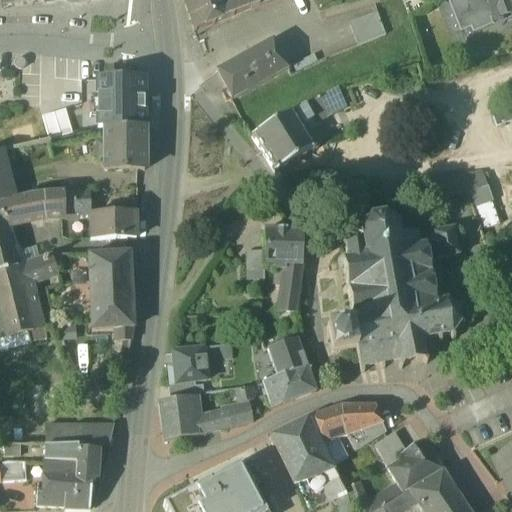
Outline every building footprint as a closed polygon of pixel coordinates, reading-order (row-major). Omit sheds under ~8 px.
[(182,0),(184,3),(193,29),(258,5),(256,0),(182,0)] [(485,0),(454,0),(466,29),(472,26),(473,29),(489,23),(487,20),(493,17),(485,0)] [(494,21),(511,13),(511,2),(511,0),(485,0),(493,17),(494,21)] [(349,23),(356,46),(384,35),(377,13),(362,18),(349,23)] [(216,71),(232,100),(289,69),(273,41),(216,71)] [(105,127),(144,126),(144,78),(97,78),(98,95),(89,95),(89,114),(98,114),(98,126),(105,127)] [(339,89),(304,107),(293,113),(305,132),(320,125),(317,120),(343,107),(341,104),(345,102),(339,89)] [(54,109),(61,136),(73,133),(67,106),(54,109)] [(61,136),(54,109),(43,111),(50,139),(61,136)] [(511,110),(493,117),(497,126),(511,121),(511,110)] [(252,136),(274,171),(315,148),(305,132),(293,113),(252,136)] [(145,168),(144,126),(105,127),(106,168),(145,168)] [(54,162),(49,139),(3,150),(1,150),(8,172),(54,162)] [(0,150),(0,203),(15,199),(8,172),(1,150),(0,150)] [(420,182),(423,200),(467,193),(479,189),(476,173),(420,182)] [(90,190),(64,192),(65,214),(90,212),(91,212),(90,190)] [(44,215),(65,214),(64,192),(44,193),(44,215)] [(15,199),(0,203),(0,204),(5,223),(44,215),(44,193),(29,194),(15,199)] [(476,206),(482,227),(499,222),(492,201),(476,206)] [(0,270),(16,266),(5,223),(0,204),(0,270)] [(90,212),(91,239),(136,236),(136,211),(91,213),(91,212),(90,212)] [(356,350),(361,374),(364,374),(363,369),(379,366),(380,370),(384,370),(383,365),(399,362),(400,364),(397,369),(401,371),(404,366),(422,362),(426,365),(428,362),(424,359),(422,348),(432,346),(431,341),(436,340),(437,344),(441,343),(440,339),(449,338),(451,342),(455,340),(452,336),(458,328),(463,329),(464,325),(459,324),(458,314),(462,311),(460,308),(455,311),(448,305),(449,300),(445,299),(444,303),(443,304),(441,295),(433,296),(430,279),(434,279),(434,275),(429,276),(426,259),(435,258),(435,261),(458,257),(453,230),(418,236),(419,233),(417,232),(415,235),(399,238),(397,227),(401,224),(399,222),(395,224),(385,217),(387,213),(383,212),(382,216),(371,219),(368,215),(365,216),(368,220),(361,230),(357,229),(356,232),(360,233),(362,244),(346,247),(342,244),(340,246),(344,249),(347,262),(344,263),(339,259),(337,262),(338,263),(339,272),(343,272),(347,290),(343,291),(343,294),(347,294),(351,312),(346,313),(347,324),(326,328),(331,356),(356,350)] [(274,268),(301,269),(302,233),(264,232),(264,255),(264,267),(265,267),(274,268)] [(131,340),(133,327),(130,251),(89,253),(92,329),(113,328),(114,341),(131,340)] [(16,266),(0,270),(0,313),(6,337),(27,331),(33,330),(33,329),(44,326),(32,283),(39,282),(38,282),(41,277),(57,271),(52,254),(39,259),(16,266)] [(247,281),(264,281),(264,272),(265,267),(264,267),(264,255),(247,255),(247,281)] [(278,317),(294,321),(301,269),(274,268),(273,282),(279,282),(282,282),(278,317)] [(27,331),(30,342),(47,338),(44,326),(33,329),(33,330),(27,331)] [(277,379),(306,369),(296,341),(266,351),(277,379)] [(203,350),(205,363),(232,360),(231,347),(203,350)] [(167,370),(169,386),(207,381),(205,363),(203,350),(172,353),(173,369),(167,370)] [(315,393),(306,369),(277,379),(262,385),(271,410),(315,393)] [(235,391),(238,404),(224,407),(225,410),(193,417),(191,398),(158,403),(163,442),(196,437),(253,423),(249,409),(248,409),(247,402),(253,400),(252,389),(235,391)] [(341,408),(336,410),(312,418),(323,444),(334,467),(347,458),(337,440),(346,437),(381,425),(375,408),(341,408)] [(270,438),(293,485),(302,482),(317,476),(333,471),(307,419),(270,438)] [(77,446),(81,446),(81,424),(45,425),(45,446),(46,446),(77,446)] [(114,425),(81,424),(81,446),(109,446),(114,425)] [(346,437),(354,452),(385,434),(381,425),(346,437)] [(374,449),(386,469),(401,460),(400,458),(406,454),(395,437),(374,449)] [(397,486),(402,495),(403,494),(441,472),(442,472),(423,445),(406,454),(400,458),(401,460),(402,462),(387,470),(397,486)] [(46,446),(45,462),(75,463),(76,450),(77,446),(46,446)] [(3,447),(3,458),(19,458),(19,447),(3,447)] [(96,451),(76,450),(75,463),(76,463),(74,497),(65,497),(64,508),(89,509),(90,478),(93,478),(94,477),(94,475),(96,451)] [(76,463),(75,463),(45,462),(44,496),(36,496),(36,507),(64,508),(65,497),(74,497),(76,463)] [(6,464),(0,465),(0,483),(24,482),(23,465),(6,464)] [(265,511),(241,464),(163,505),(166,511),(265,511)] [(321,485),(330,503),(346,496),(334,470),(333,471),(317,476),(321,485)] [(408,493),(417,505),(449,485),(442,473),(408,493)] [(317,476),(302,482),(306,490),(321,485),(317,476)] [(355,511),(376,511),(378,511),(372,500),(366,503),(357,485),(345,491),(355,511)] [(467,511),(449,485),(417,505),(421,511),(467,511)] [(397,486),(379,496),(385,507),(405,497),(404,495),(403,494),(402,495),(397,486)] [(405,511),(410,509),(417,505),(408,493),(404,495),(405,497),(408,503),(391,511),(381,511),(380,510),(378,511),(376,511),(405,511)] [(353,511),(346,496),(330,503),(333,511),(353,511)] [(380,510),(385,507),(379,496),(372,500),(378,511),(380,510)] [(391,511),(408,503),(405,497),(385,507),(380,510),(381,511),(391,511)]
